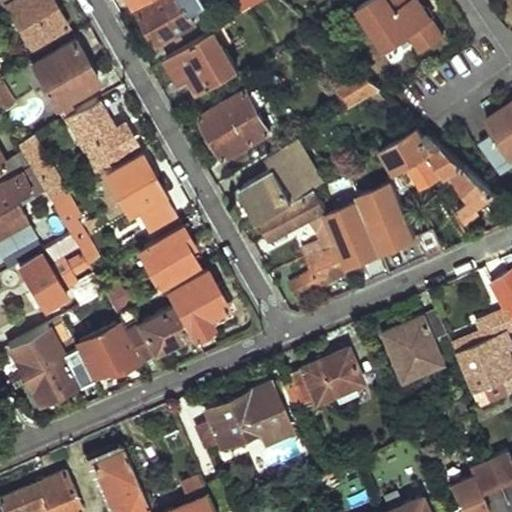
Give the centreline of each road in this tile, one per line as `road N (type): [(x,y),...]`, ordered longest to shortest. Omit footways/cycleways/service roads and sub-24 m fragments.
road 1 (residential): [(285,324),(95,0)]
road 2 (residential): [(24,443),(285,324)]
road 3 (residential): [(285,324),(511,235)]
